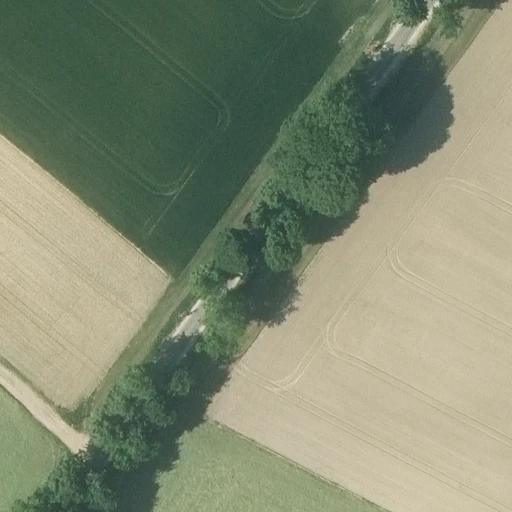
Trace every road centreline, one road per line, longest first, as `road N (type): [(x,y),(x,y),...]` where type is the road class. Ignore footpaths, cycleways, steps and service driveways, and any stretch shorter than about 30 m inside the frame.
road 1 (unclassified): [(56,511),(425,0)]
road 2 (track): [(92,461),(0,383)]
